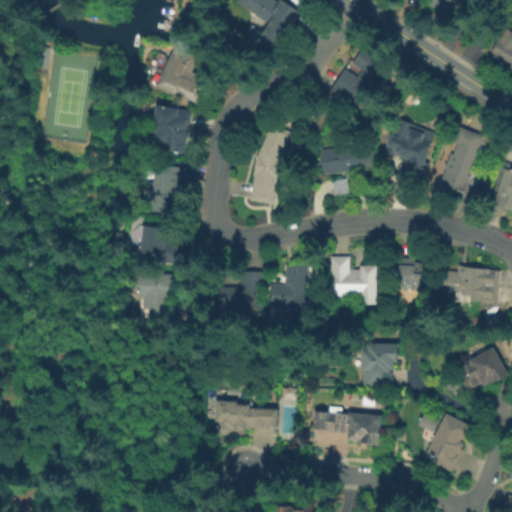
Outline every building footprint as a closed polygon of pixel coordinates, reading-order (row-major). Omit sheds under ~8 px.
[(240,0),(274,0),(303,18),(278,58),(257,44),(269,24),(238,5),(240,0)] [(452,0),(446,13),(429,3),(430,0),(452,0)] [(158,84),(175,54),(164,47),(175,28),(209,48),(194,75),(209,84),(196,106),(158,84)] [(511,65),(490,54),(503,29),(511,33),(511,65)] [(333,92),(347,73),(357,80),(363,72),(354,65),(365,50),(393,71),(362,114),(333,92)] [(156,143),(157,106),(192,107),(191,145),(156,143)] [(420,182),(424,167),(422,167),(433,132),(404,122),(399,137),(387,133),(379,156),(406,165),(403,176),(420,182)] [(251,203),(256,159),(274,124),(294,135),(279,165),(275,203),(251,203)] [(467,194),(446,187),(458,147),(449,144),(454,126),(485,136),(467,194)] [(323,177),(320,154),(361,149),(364,172),(323,177)] [(511,211),(489,204),(502,165),(511,168),(511,211)] [(191,169),(190,213),(156,212),(157,168),(191,169)] [(334,182),(350,179),(352,194),(336,197),(334,182)] [(143,229),(165,232),(163,245),(180,248),(176,271),(137,266),(143,229)] [(352,258),(352,269),(377,269),(377,305),(358,304),(358,296),(331,296),(331,258),(352,258)] [(394,261),(429,264),(428,269),(430,269),(429,296),(392,293),(394,261)] [(472,299),(442,296),(444,271),(461,273),(461,268),(502,272),(499,304),(472,301),(472,299)] [(307,284),(307,296),(319,296),(319,315),(286,315),(286,307),(273,307),(273,284),(286,284),(286,269),(307,269),(307,284)] [(264,310),(216,310),(216,287),(241,287),(241,273),(264,273),(264,310)] [(136,283),(170,281),(170,303),(182,303),(183,323),(146,325),(145,310),(138,310),(136,283)] [(392,387),(362,386),(363,345),(398,345),(398,366),(392,366),(392,387)] [(495,348),(511,378),(487,391),(484,385),(468,393),(456,370),(495,348)] [(294,399),(295,387),(280,387),(280,399),(294,399)] [(217,401),(254,401),(254,410),(278,410),(278,431),(242,431),(242,436),(217,436),(217,401)] [(344,436),(315,433),(317,410),(384,416),(381,449),(367,448),(367,445),(343,442),(344,436)] [(416,424),(432,431),(437,419),(422,412),(416,424)] [(447,413),(476,427),(453,474),(439,467),(441,462),(426,455),(447,413)] [(511,511),(507,511),(503,510),(509,496),(511,497),(511,511)] [(306,508),(322,509),(321,511),(259,511),(260,504),(277,505),(278,498),(306,501),(306,508)]
